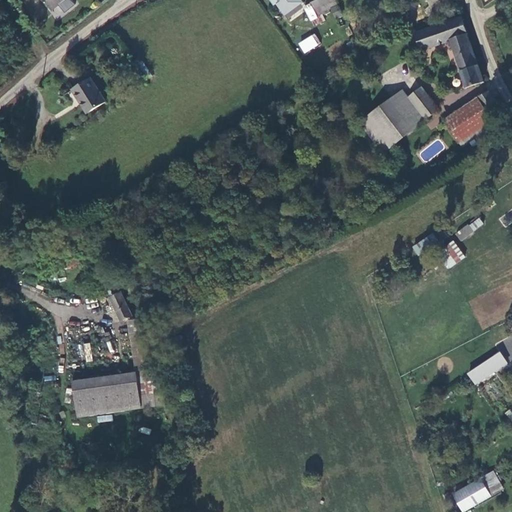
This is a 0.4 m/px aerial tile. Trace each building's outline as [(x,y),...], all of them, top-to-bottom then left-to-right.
[(42,0),(51,12),(67,0),(42,0)] [(337,6),(334,0),(319,0),(311,4),(313,10),(318,19),(321,17),(325,15),(324,13),(330,9),(337,6)] [(451,0),(426,0),(431,10),(426,15),(429,20),(456,8),(451,0)] [(342,15),(337,6),(330,9),(335,19),(342,15)] [(318,19),(313,10),(306,13),(313,27),(323,23),(321,17),(318,19)] [(474,56),(463,21),(417,37),(423,53),(451,44),(468,92),(486,86),(474,56)] [(316,46),(311,38),(299,46),(304,53),(316,46)] [(149,64),(145,66),(155,82),(159,79),(149,64)] [(155,82),(145,66),(142,68),(153,84),(155,82)] [(112,105),(98,82),(79,94),(93,117),(112,105)] [(422,91),(410,99),(420,114),(425,121),(438,113),(422,91)] [(420,114),(410,99),(406,93),(373,115),(387,135),(420,114)] [(490,116),(500,110),(495,104),(491,94),(478,102),(488,117),(490,116)] [(488,117),(478,102),(444,124),(459,146),(494,123),(490,116),(488,117)] [(487,219),(477,225),(481,232),(491,225),(487,219)] [(481,232),(477,225),(476,223),(463,232),(468,241),(481,232)] [(455,224),(444,231),(423,244),(429,254),(461,234),(455,224)] [(473,261),(460,240),(452,245),(466,266),(473,261)] [(133,318),(121,292),(111,297),(123,322),(133,318)] [(148,327),(147,320),(128,323),(132,342),(137,373),(74,383),(80,419),(163,405),(156,366),(157,365),(151,327),(148,327)] [(85,362),(92,362),(91,343),(84,343),(85,362)] [(506,369),(499,358),(468,379),(475,389),(506,369)] [(472,511),(491,501),(481,484),(454,500),(461,511),(472,511)]
